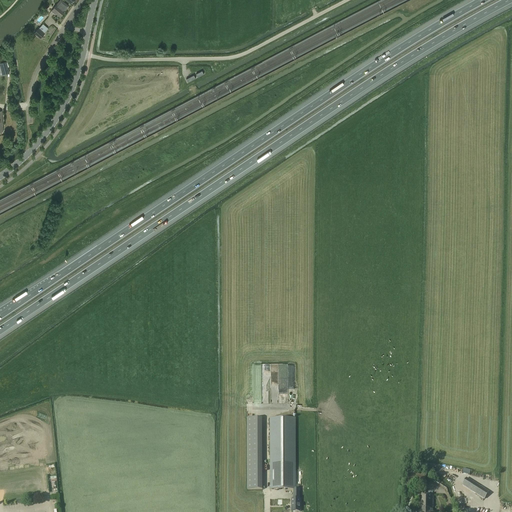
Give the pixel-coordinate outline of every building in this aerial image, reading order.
[(68,6),(61,0),(60,0),(57,4),(53,8),(51,11),(55,15),(56,14),(60,17),(64,11),(68,6)] [(39,28),(34,33),(40,38),(45,33),(39,28)] [(0,66),(2,75),(9,73),(6,61),(2,62),(3,65),(0,65),(0,66)] [(262,387),(262,401),(277,401),(277,395),(279,395),(279,381),(276,381),(276,384),(269,384),(269,379),(271,379),(271,374),(279,374),(279,367),(283,367),(283,364),(262,364),(262,385),(267,385),(267,387),(262,387)] [(247,490),(262,490),(262,418),(246,418),(247,490)] [(270,489),(293,489),(293,499),(291,499),(291,511),(300,511),(300,499),(299,499),(299,489),(296,489),(296,485),(295,419),(270,419),(270,489)] [(404,488),(414,489),(424,491),(426,474),(412,472),(412,471),(407,471),(404,488)] [(466,479),(462,486),(484,499),(488,492),(466,479)] [(425,503),(425,495),(418,495),(418,509),(418,511),(426,511),(426,503),(425,503)] [(432,511),(433,496),(425,495),(425,503),(426,503),(426,511),(432,511)]
